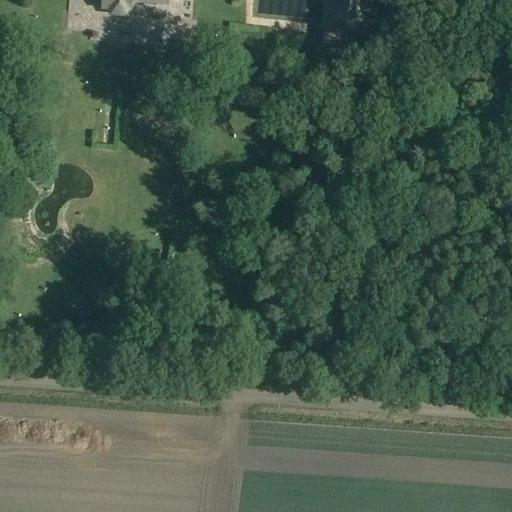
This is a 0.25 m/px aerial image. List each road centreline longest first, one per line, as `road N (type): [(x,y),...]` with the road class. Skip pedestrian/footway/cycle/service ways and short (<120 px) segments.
road 1 (track): [(0,378),(355,403)]
road 2 (track): [(355,403),(511,414)]
